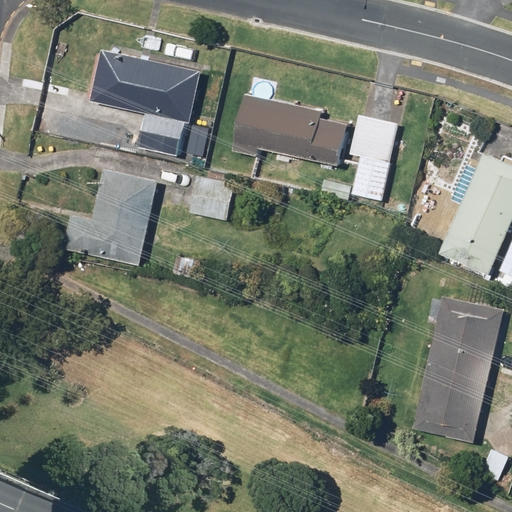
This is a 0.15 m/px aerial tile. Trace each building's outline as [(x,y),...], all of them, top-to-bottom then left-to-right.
[(202,72),(100,50),(89,102),(191,124),(202,72)] [(259,158),(261,150),(340,166),(348,127),(324,122),(326,111),(244,95),(233,153),(259,158)] [(385,205),(403,126),(362,116),(353,152),(364,154),(354,198),(385,205)] [(490,276),(511,225),(511,163),(483,151),(439,254),(490,276)] [(142,268),(161,183),(109,171),(98,219),(76,214),(68,252),(142,268)] [(234,184),(199,177),(191,216),(226,223),(234,184)] [(511,246),(502,270),(511,274),(511,246)] [(506,312),(444,299),(414,434),(476,448),(506,312)] [(511,454),(492,446),(480,475),(499,483),(511,454)]
